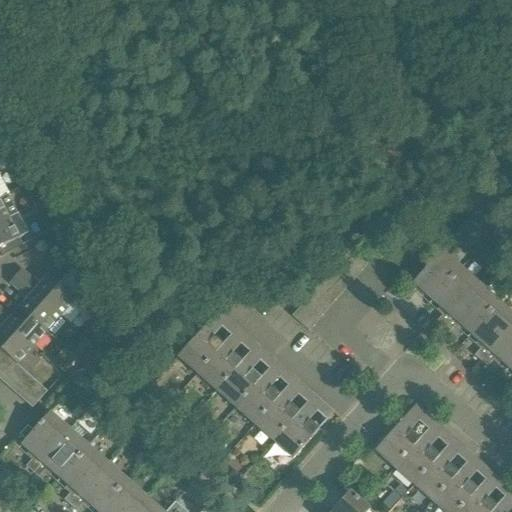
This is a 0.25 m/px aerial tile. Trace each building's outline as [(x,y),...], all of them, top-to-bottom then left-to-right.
[(18,164),(31,157),(27,150),(14,157),(18,164)] [(35,165),(31,157),(18,164),(23,172),(35,165)] [(0,177),(0,199),(8,195),(7,194),(9,194),(0,177)] [(29,198),(34,206),(47,199),(43,191),(29,198)] [(0,223),(9,219),(18,214),(8,195),(0,199),(0,223)] [(34,206),(38,214),(51,207),(47,199),(34,206)] [(9,219),(0,223),(0,249),(19,239),(9,219)] [(432,301),(461,269),(441,252),(404,293),(411,300),(420,290),(432,301)] [(480,286),(461,269),(432,301),(445,313),(437,322),(443,327),(480,286)] [(21,271),(15,277),(67,324),(69,325),(97,294),(92,281),(85,288),(67,273),(57,285),(48,277),(39,287),(21,271)] [(67,324),(15,277),(9,284),(27,300),(19,310),(46,334),(53,340),(67,324)] [(499,303),(480,286),(443,327),(449,332),(457,323),(471,335),(499,303)] [(511,326),(511,314),(499,303),(471,335),(483,346),(475,355),(481,361),(511,326)] [(0,309),(0,322),(31,350),(46,334),(19,310),(10,319),(0,309)] [(101,344),(102,343),(111,332),(112,331),(111,330),(101,321),(90,334),(95,338),(101,344)] [(31,350),(0,322),(0,351),(16,366),(31,350)] [(238,329),(232,325),(226,332),(231,337),(238,329)] [(511,365),(511,326),(481,361),(487,367),(496,357),(509,369),(511,365)] [(197,375),(223,345),(203,328),(177,358),(197,375)] [(257,346),(251,342),(245,349),(250,354),(257,346)] [(223,345),(197,375),(216,392),(242,362),(223,345)] [(61,376),(75,360),(68,354),(54,369),(61,376)] [(276,363),(271,359),(264,366),(269,371),(276,363)] [(242,362),(216,392),(235,409),(261,379),(242,362)] [(295,380),(290,375),(283,383),(288,388),(295,380)] [(261,379),(235,409),(254,425),(280,396),(261,379)] [(314,397),(309,392),(302,400),(307,404),(314,397)] [(157,420),(168,408),(154,395),(143,407),(157,420)] [(299,413),(280,396),(254,425),(273,442),(299,413)] [(333,414),(328,409),(321,417),(326,421),(333,414)] [(299,413),(273,442),(293,460),(320,431),(299,413)] [(33,473),(70,431),(50,414),(21,446),(35,458),(27,467),(33,473)] [(436,424),(431,419),(425,427),(430,432),(436,424)] [(395,469),(422,440),(402,423),(376,452),(395,469)] [(70,431),(33,473),(40,479),(48,470),(60,481),(89,448),(70,431)] [(456,441),(450,436),(444,444),(449,448),(456,441)] [(441,457),(422,440),(395,469),(415,486),(441,457)] [(89,448),(60,481),(72,491),(64,500),(71,506),(108,465),(89,448)] [(475,458),(469,453),(463,461),(468,465),(475,458)] [(441,457),(415,486),(434,503),(460,473),(441,457)] [(108,465),(71,506),(77,511),(85,502),(96,511),(100,511),(127,481),(108,465)] [(494,475),(489,470),(482,477),(487,482),(494,475)] [(241,477),(234,471),(225,481),(233,487),(241,477)] [(430,511),(459,511),(479,490),(460,473),(434,503),(428,509),(430,511)] [(127,481),(100,511),(134,511),(146,498),(127,481)] [(511,492),(511,490),(508,487),(501,494),(506,499),(511,492)] [(493,511),(498,507),(479,490),(459,511),(493,511)] [(366,511),(368,510),(349,493),(333,511),(366,511)] [(162,511),(146,498),(134,511),(162,511)]
